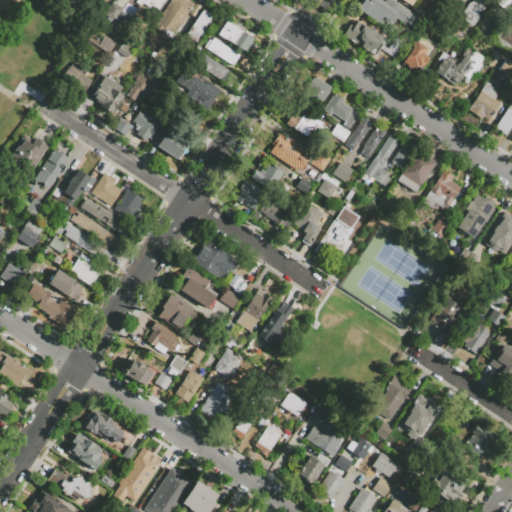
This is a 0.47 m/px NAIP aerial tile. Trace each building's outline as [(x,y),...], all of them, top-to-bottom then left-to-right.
[(127,0),(130,2),(111,30),(105,26),(109,20),(105,18),(116,0),(127,0)] [(136,5),(139,0),(167,0),(159,12),(152,8),(150,11),(143,6),(141,8),(136,5)] [(188,0),(190,1),(188,3),(194,7),(180,29),(179,28),(174,36),(169,33),(172,28),(161,21),(164,18),(162,17),(173,0),(188,0)] [(390,27),(386,33),(376,27),(377,25),(356,13),(363,0),(376,0),(390,8),(388,12),(391,14),(386,22),(383,20),(382,22),(390,27)] [(458,16),(448,9),(446,8),(448,6),(451,0),(456,0),(465,6),(458,16)] [(497,6),(500,0),(511,0),(505,12),(497,6)] [(459,23),(468,7),(478,2),(486,6),(472,31),(459,23)] [(128,6),(138,12),(132,21),(135,23),(129,32),(117,24),(128,6)] [(420,17),(415,25),(404,18),(409,10),(420,17)] [(197,45),(186,38),(203,12),(214,19),(197,45)] [(420,30),(426,22),(433,26),(427,35),(420,30)] [(254,41),(246,54),(227,41),(226,42),(218,37),(227,24),(254,41)] [(407,47),(397,62),(380,51),(375,58),(343,37),(350,27),(354,30),(358,24),(385,42),(382,47),(388,51),(395,40),(407,47)] [(484,26),(490,30),(486,36),(480,33),(484,26)] [(509,30),(511,32),(511,47),(508,53),(497,46),(500,43),(496,40),(502,32),(505,34),(509,30)] [(105,38),(117,45),(105,63),(88,52),(89,50),(84,47),(92,36),(102,43),(105,38)] [(421,39),(436,48),(423,70),(422,70),(418,76),(402,66),(413,50),(411,49),(415,44),(417,45),(421,39)] [(239,58),(233,68),(205,49),(210,42),(212,44),(214,41),(239,58)] [(128,61),(117,54),(125,42),(135,48),(128,61)] [(163,47),(173,54),(168,61),(172,63),(168,70),(154,60),(163,47)] [(455,88),(449,84),(435,75),(442,65),(438,63),(443,55),(449,59),(458,65),(468,49),(485,60),(480,67),(483,69),(478,78),(474,75),(469,82),(464,78),(455,88)] [(504,55),(494,70),(487,65),(497,50),(504,55)] [(229,73),(223,83),(197,67),(203,57),(229,73)] [(511,66),(511,82),(498,74),(506,62),(511,66)] [(74,65),(84,72),(81,76),(92,83),(84,96),(61,81),(70,68),(71,69),(74,65)] [(208,113),(172,90),(186,69),(221,92),(208,113)] [(134,103),(127,98),(137,84),(135,83),(140,76),(150,83),(152,80),(162,87),(150,104),(141,98),(142,96),(140,95),(134,103)] [(332,90),(320,109),(307,101),(312,92),(308,89),(314,79),(332,90)] [(112,117),(99,109),(110,93),(107,91),(111,84),(122,91),(119,96),(124,99),(112,117)] [(487,84),(496,90),(494,94),(496,95),(497,100),(495,102),(500,106),(489,123),(484,119),(482,122),(468,113),(487,84)] [(334,96),(344,102),(343,104),(360,115),(352,128),(325,110),(334,96)] [(307,139),(287,126),(293,116),(297,118),(303,108),(312,113),(313,111),(327,120),(320,132),(314,128),(307,139)] [(510,108),(511,109),(511,129),(507,137),(496,130),(510,108)] [(160,126),(153,136),(152,136),(146,144),(137,137),(139,134),(135,132),(138,128),(133,124),(140,113),(160,126)] [(363,119),(370,123),(367,128),(370,129),(360,146),(358,144),(353,152),(346,147),(363,119)] [(132,129),(126,138),(115,131),(121,121),(132,129)] [(191,146),(180,162),(154,145),(161,135),(165,138),(167,135),(161,131),(166,123),(175,129),(172,133),(191,146)] [(338,124),(350,131),(342,143),(331,136),(338,124)] [(380,130),(386,134),(369,160),(363,156),(367,150),(364,149),(375,132),(378,134),(380,130)] [(313,154),(302,170),(299,168),(298,170),(272,153),(277,146),(274,144),(281,135),(291,142),(292,139),(299,144),(297,147),(301,149),(302,147),(313,154)] [(368,178),(365,175),(391,136),(400,143),(381,171),(388,176),(385,181),(391,185),(387,190),(371,180),(369,183),(366,181),(368,178)] [(47,149),(22,188),(10,181),(17,170),(9,164),(26,138),(35,144),(37,140),(43,144),(42,146),(47,149)] [(412,152),(401,170),(393,164),(403,147),(412,152)] [(54,152),(68,162),(50,190),(44,190),(44,188),(35,187),(35,181),(54,152)] [(418,152),(437,164),(418,194),(399,181),(418,152)] [(330,160),(323,171),(313,164),(320,153),(330,160)] [(333,174),(342,162),(354,171),(346,183),(333,174)] [(279,187),(275,194),(252,179),(257,171),(261,174),(263,171),(266,173),(271,165),(284,174),(277,185),(279,187)] [(444,172),(451,177),(454,179),(452,183),(461,189),(451,205),(449,208),(445,205),(442,210),(435,205),(432,210),(423,205),(444,172)] [(71,209),(65,205),(70,199),(64,195),(79,173),(91,181),(71,209)] [(104,176),(115,183),(113,187),(122,193),(112,209),(92,196),(104,176)] [(306,196),(296,189),(303,180),(312,186),(306,196)] [(339,188),(330,201),(318,193),(327,180),(339,188)] [(264,194),(252,211),(245,206),(244,208),(236,203),(242,193),(239,192),(246,182),(264,194)] [(128,192),(144,202),(138,211),(141,213),(134,224),(115,212),(128,192)] [(39,193),(49,199),(35,221),(26,214),(39,193)] [(342,206),(349,195),(360,202),(353,213),(342,206)] [(468,225),(461,221),(477,198),(484,202),(486,199),(495,205),(493,208),(495,209),(481,230),(470,223),(468,225)] [(293,212),(283,228),(275,224),(278,220),(268,213),(267,215),(261,211),(268,200),(274,203),(276,201),(293,212)] [(131,231),(125,240),(84,212),(86,208),(83,206),(87,201),(131,231)] [(309,204),(324,214),(316,227),(320,230),(309,247),(302,242),(308,233),(295,225),(309,204)] [(396,217),(405,204),(414,210),(405,223),(396,217)] [(71,223),(74,217),(77,219),(80,215),(121,243),(115,252),(71,223)] [(511,248),(509,253),(493,243),(499,234),(498,233),(508,218),(511,220),(511,248)] [(323,259),(314,254),(336,220),(351,230),(346,238),(341,235),(340,237),(352,245),(342,260),(328,251),(323,259)] [(450,228),(443,239),(433,233),(439,222),(450,228)] [(31,250),(17,241),(29,223),(43,232),(31,250)] [(114,257),(108,266),(65,238),(68,234),(65,232),(68,227),(114,257)] [(474,251),(465,245),(472,234),(481,240),(474,251)] [(49,248),(56,237),(69,245),(62,256),(49,248)] [(477,262),(471,257),(476,250),(477,250),(482,242),(488,246),(477,262)] [(192,264),(207,243),(232,260),(230,263),(235,267),(224,282),(219,279),(218,281),(192,264)] [(466,263),(457,257),(461,250),(470,255),(466,263)] [(101,275),(91,289),(70,275),(79,261),(101,275)] [(23,275),(14,289),(0,279),(9,266),(23,275)] [(485,279),(477,274),(480,268),(488,273),(485,279)] [(207,311),(180,293),(187,282),(182,279),(188,270),(212,285),(208,291),(216,296),(207,311)] [(83,296),(78,303),(73,300),(73,301),(66,297),(65,298),(48,286),(58,271),(82,287),(81,289),(83,290),(81,295),(83,296)] [(220,302),(227,291),(234,296),(235,295),(229,291),(235,281),(248,289),(233,312),(220,302)] [(73,310),(62,328),(49,320),(50,318),(37,310),(40,306),(27,298),(35,286),(55,298),(52,303),(59,307),(61,303),(73,310)] [(252,333),(238,323),(260,290),(274,300),(252,333)] [(501,309),(493,305),(490,309),(484,305),(492,292),(506,301),(501,309)] [(179,330),(160,317),(165,309),(163,307),(171,295),(194,310),(181,329),(180,328),(179,330)] [(453,305),(460,310),(458,314),(464,318),(453,332),(449,340),(427,326),(444,300),(453,305)] [(283,302),(294,310),(285,323),(283,322),(275,335),(278,337),(276,339),(281,341),(274,352),(264,346),(266,343),(258,337),(267,323),(268,324),(283,302)] [(498,328),(489,321),(495,312),(504,318),(498,328)] [(155,349),(147,344),(154,333),(151,332),(156,324),(178,339),(175,344),(181,348),(177,354),(175,352),(172,357),(167,354),(165,357),(154,350),(155,349)] [(476,356),(464,348),(466,346),(461,342),(473,324),(479,328),(480,326),(487,331),(485,333),(489,336),(476,356)] [(205,353),(189,343),(194,335),(198,337),(203,330),(215,338),(205,353)] [(226,346),(216,340),(223,330),(232,337),(226,346)] [(511,352),(499,345),(486,367),(511,381),(511,352)] [(205,355),(200,363),(197,367),(193,363),(190,361),(197,350),(205,355)] [(214,371),(219,363),(228,350),(234,354),(232,357),(241,363),(239,366),(242,368),(233,381),(230,379),(228,381),(214,371)] [(32,374),(26,384),(23,382),(18,389),(0,377),(0,372),(2,369),(1,368),(2,367),(7,358),(21,367),(32,374)] [(134,358),(140,362),(157,374),(148,387),(141,382),(140,383),(128,375),(127,375),(126,375),(125,375),(124,374),(123,374),(123,373),(123,372),(123,371),(123,370),(123,369),(124,369),(124,368),(125,368),(125,367),(124,367),(128,362),(129,359),(132,361),(134,358)] [(173,364),(177,358),(186,363),(187,364),(180,375),(170,368),(173,364)] [(191,373),(204,382),(188,405),(184,402),(183,404),(178,401),(179,400),(175,397),(191,373)] [(172,380),(166,390),(156,384),(163,374),(172,380)] [(390,423),(375,413),(388,393),(385,391),(394,378),(412,390),(404,404),(403,403),(390,423)] [(272,379),(287,389),(277,404),(262,394),(272,379)] [(218,384),(236,396),(228,409),(229,410),(224,418),(223,417),(217,425),(199,413),(218,384)] [(307,405),(298,419),(281,407),(290,393),(307,405)] [(14,408),(7,418),(6,417),(5,418),(0,414),(0,395),(7,400),(6,402),(14,408)] [(429,402),(439,409),(425,429),(408,418),(415,408),(413,407),(419,399),(427,404),(429,402)] [(123,430),(91,408),(79,425),(104,442),(107,438),(114,443),(123,430)] [(241,442),(236,439),(238,438),(233,434),(248,411),(257,417),(241,442)] [(333,423),(348,433),(336,451),(337,452),(333,459),(316,448),(326,434),(323,432),(329,423),(332,425),(333,423)] [(394,431),(386,443),(376,436),(384,424),(394,431)] [(489,450),(482,461),(462,448),(466,442),(469,444),(474,436),(472,435),(478,427),(494,437),(486,449),(489,450)] [(267,459),(260,455),(261,452),(255,448),(268,429),(281,438),(267,459)] [(102,454),(98,461),(104,465),(96,477),(86,470),(87,469),(69,457),(70,456),(67,454),(73,446),(70,445),(76,436),(80,439),(83,436),(87,438),(87,440),(93,444),(92,447),(102,454)] [(417,453),(408,447),(414,437),(424,443),(417,453)] [(374,451),(370,456),(369,455),(363,463),(346,452),(352,443),(356,446),(359,441),(374,451)] [(144,478),(134,471),(146,451),(160,460),(153,470),(151,469),(147,476),(146,475),(144,478)] [(372,469),(381,455),(398,466),(389,480),(372,469)] [(320,456),(331,463),(327,470),(324,469),(312,487),(298,478),(299,475),(296,474),(303,464),(305,465),(310,457),(317,461),(320,456)] [(335,467),(341,458),(352,465),(347,474),(335,467)] [(142,511),(169,511),(187,478),(166,467),(142,511)] [(49,482),(57,470),(65,476),(71,475),(72,478),(81,477),(83,488),(89,487),(92,501),(78,503),(72,499),(71,500),(62,494),(64,492),(49,482)] [(331,473),(344,482),(332,502),(323,497),(324,494),(320,491),(331,473)] [(458,498),(456,500),(452,507),(428,490),(436,478),(440,481),(445,473),(456,480),(465,487),(460,494),(463,497),(460,500),(458,498)] [(423,481),(416,491),(405,484),(412,474),(423,481)] [(391,487),(384,499),(373,492),(380,480),(391,487)] [(197,484),(217,498),(213,505),(215,506),(210,511),(188,511),(189,510),(182,506),(197,484)] [(350,511),(349,511),(362,491),(377,501),(369,511),(350,511)] [(32,511),(45,493),(61,504),(58,510),(60,511),(59,511),(32,511)] [(385,511),(392,501),(400,506),(398,509),(402,511),(385,511)]
